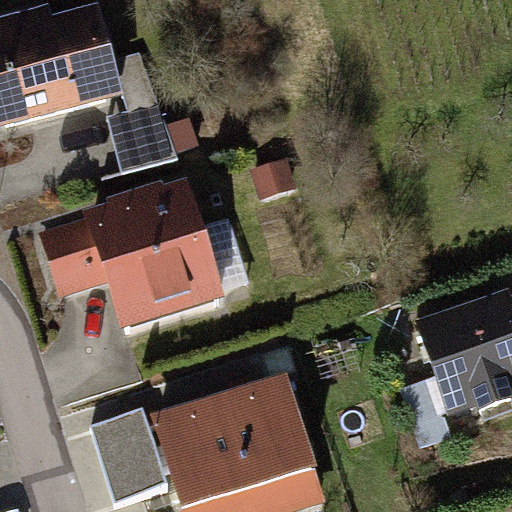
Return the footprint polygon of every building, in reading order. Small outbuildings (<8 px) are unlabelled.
[(121,0),(118,0),(0,34),(0,71),(19,138),(151,100),(121,0)] [(211,184),(52,236),(74,302),(131,284),(149,337),(250,304),(211,184)] [(511,302),(439,328),(473,425),(511,410),(511,302)] [(310,378),(177,428),(209,511),(254,511),(348,477),(310,378)] [(160,414),(107,431),(131,507),(185,490),(160,414)]
